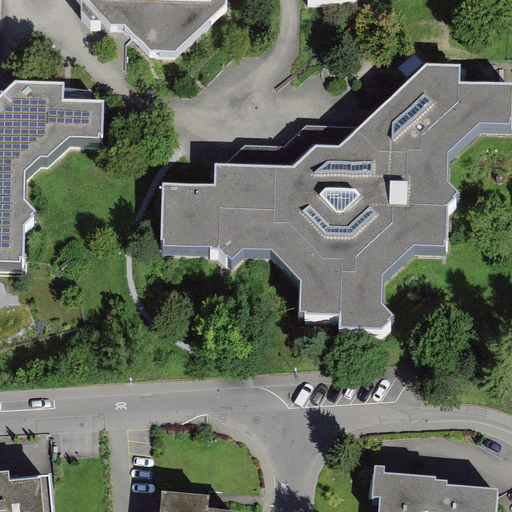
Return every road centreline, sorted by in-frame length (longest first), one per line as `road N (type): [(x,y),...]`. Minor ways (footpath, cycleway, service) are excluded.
road 1 (residential): [(0,420),(228,406),(260,416),(285,445)]
road 2 (residential): [(285,445),(354,418),(461,418),(511,431)]
